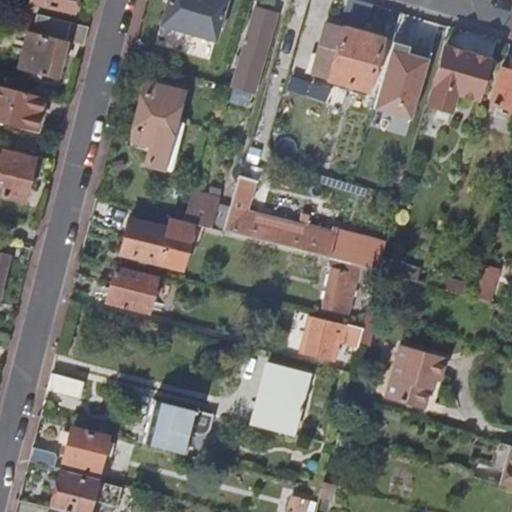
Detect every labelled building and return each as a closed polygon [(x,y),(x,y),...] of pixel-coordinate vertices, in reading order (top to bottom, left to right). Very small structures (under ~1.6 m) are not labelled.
[(31,0),(32,0),(74,11),(76,0),(31,0)] [(217,38),(228,0),(168,0),(162,22),(217,38)] [(331,78),(350,84),(365,31),(374,2),(366,0),(352,0),(345,25),(328,20),(322,44),(338,49),(335,61),(320,57),(317,68),(324,70),(324,74),(332,76),(331,78)] [(278,11),(258,5),(235,86),(254,92),(278,11)] [(47,15),(42,34),(68,41),(85,45),(89,27),(47,15)] [(58,78),(68,41),(42,34),(29,31),(20,68),(58,78)] [(385,37),(365,31),(350,84),(347,93),(353,94),(356,85),(370,89),(385,37)] [(376,107),(413,117),(432,51),(395,40),(376,107)] [(460,91),(482,98),(494,59),(448,46),(431,104),(453,110),(460,91)] [(511,69),(504,67),(494,102),(511,107),(511,69)] [(149,81),(141,110),(178,119),(187,90),(149,81)] [(0,122),(42,133),(51,99),(0,85),(0,122)] [(165,168),(178,119),(141,110),(134,138),(153,144),(147,163),(165,168)] [(0,194),(24,201),(35,160),(0,150),(0,194)] [(227,230),(241,234),(248,209),(257,180),(242,176),(231,216),(227,230)] [(231,216),(189,205),(185,219),(197,222),(227,230),(231,216)] [(511,214),(511,207),(503,205),(497,224),(508,228),(511,214)] [(309,225),(248,209),(241,234),(302,249),(306,234),(309,225)] [(185,269),(197,222),(185,219),(173,216),(170,228),(130,217),(121,252),(185,269)] [(0,295),(14,243),(0,239),(0,295)] [(351,312),(364,265),(332,257),(330,267),(335,268),(326,306),(351,312)] [(393,259),(384,257),(381,267),(380,269),(430,283),(433,270),(425,268),(393,259)] [(393,259),(425,268),(425,266),(394,257),(393,259)] [(500,269),(485,265),(477,296),(492,300),(500,269)] [(108,299),(148,310),(156,277),(116,267),(108,299)] [(341,339),(360,344),(365,327),(349,323),(348,325),(312,316),(303,351),(336,359),(341,339)] [(447,354),(402,341),(387,394),(425,405),(432,377),(440,379),(447,354)] [(254,423),(295,434),(311,377),(270,366),(254,423)] [(80,396),(84,381),(53,373),(49,388),(80,396)] [(154,398),(143,442),(183,452),(195,409),(172,403),(154,398)] [(99,470),(109,436),(73,427),(64,461),(99,470)] [(56,452),(34,446),(30,460),(56,466),(58,457),(56,452)] [(62,471),(52,507),(72,511),(90,511),(93,502),(112,507),(117,488),(98,483),(99,480),(62,471)]
